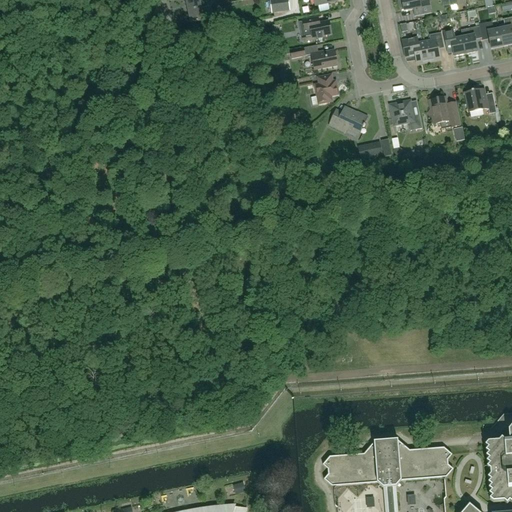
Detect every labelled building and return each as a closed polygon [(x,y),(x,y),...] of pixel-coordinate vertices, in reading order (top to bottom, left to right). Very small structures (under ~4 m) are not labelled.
[(185,0),(188,12),(202,9),(212,7),(214,4),(211,2),(207,3),(206,0),(185,0)] [(290,10),(288,0),(277,0),(271,1),(273,13),(276,12),(290,10)] [(404,12),(413,10),(415,17),(431,14),(428,1),(420,3),(419,0),(401,0),(400,1),(402,11),(404,11),(404,12)] [(208,8),(202,9),(188,12),(191,25),(199,23),(200,26),(214,23),(211,7),(208,8)] [(318,18),(303,21),(305,31),(304,31),(306,42),(303,42),(303,43),(317,40),(318,41),(323,40),(323,37),(331,35),(329,22),(319,24),(318,18)] [(504,25),(499,26),(503,47),(511,45),(511,18),(503,20),(504,25)] [(491,50),(503,47),(499,26),(493,27),(492,22),(479,25),(479,27),(482,39),(489,38),(491,50)] [(475,40),(482,39),(479,27),(461,31),(462,36),(466,55),(477,52),(475,40)] [(454,57),(466,55),(462,36),(455,37),(453,31),(443,33),(448,54),(453,53),(454,57)] [(430,41),(424,42),(429,62),(440,60),(438,47),(443,46),(444,48),(444,49),(441,33),(429,36),(430,41)] [(402,42),(405,56),(405,59),(415,57),(417,65),(429,62),(424,42),(418,44),(417,38),(402,42)] [(304,49),(290,52),(292,59),(305,57),(304,49)] [(321,53),(311,55),(314,71),(338,66),(335,51),(321,54),(321,53)] [(336,81),(333,82),(332,82),(331,77),(332,76),(331,76),(318,78),(319,85),(315,86),(318,105),(332,102),(331,97),(339,95),(337,88),(336,81)] [(468,113),(488,109),(489,115),(496,113),(493,98),(486,99),(484,90),(474,92),(473,91),(471,92),(472,93),(464,94),(468,113)] [(433,117),(434,125),(444,123),(445,129),(451,128),(452,128),(460,127),(456,103),(447,105),(445,98),(429,101),(431,109),(428,114),(433,117)] [(390,106),(394,126),(409,123),(410,127),(415,126),(416,130),(422,129),(419,113),(412,114),(410,102),(390,106)] [(342,114),(336,111),(329,126),(345,133),(347,129),(359,134),(359,135),(363,127),(364,128),(365,126),(364,125),(367,117),(358,113),(357,115),(345,109),(344,109),(342,114)] [(360,159),(382,155),(380,143),(358,147),(360,159)] [(462,511),(397,511),(396,487),(401,481),(446,477),(453,469),(448,464),(448,459),(452,454),(444,447),(409,450),(398,440),(398,439),(374,441),(374,442),(364,453),(330,456),(323,464),(328,469),(328,474),(324,479),(332,486),(377,483),(383,488),(384,511),(511,511),(511,425),(511,426),(509,429),(509,440),(505,440),(502,437),(499,440),(488,441),(485,445),(488,447),(485,450),(488,453),(486,456),(489,458),(486,461),(489,464),(487,466),(490,469),(490,474),(488,477),(490,480),(488,483),(491,485),(488,488),(491,490),(489,493),(492,496),(489,499),(493,502),(503,501),(507,504),(509,501),(511,503),(511,511),(477,511),(469,504),(462,511)] [(243,483),(233,486),(236,495),(246,493),(243,483)] [(141,499),(131,502),(133,509),(143,506),(141,499)]
